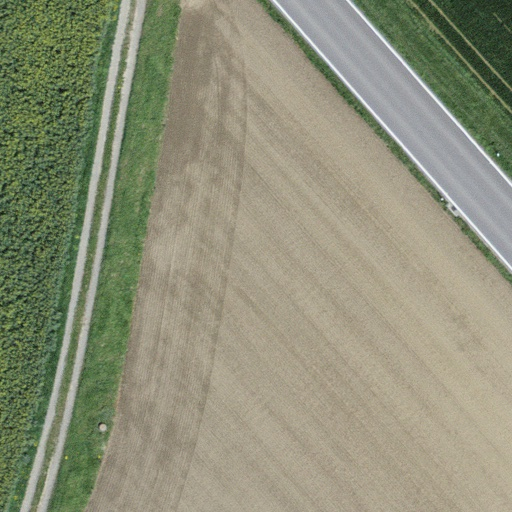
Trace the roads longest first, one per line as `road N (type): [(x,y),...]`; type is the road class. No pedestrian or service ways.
road 1 (track): [(38,511),(63,438),(134,0)]
road 2 (secondary): [(511,237),(310,0)]
